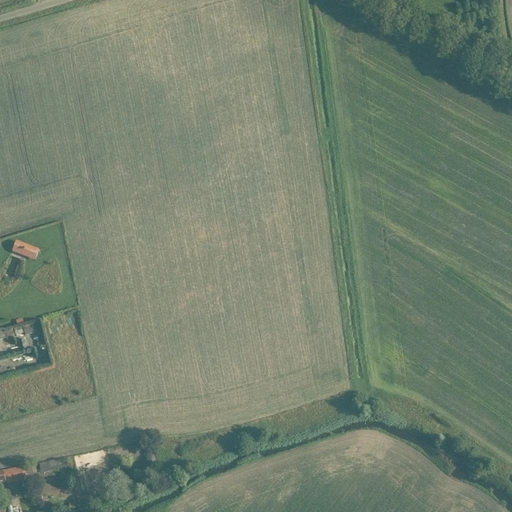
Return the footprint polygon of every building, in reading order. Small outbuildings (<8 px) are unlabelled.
[(16,242),(12,253),(35,261),(39,250),(16,242)] [(15,328),(17,336),(39,331),(37,323),(15,328)] [(0,473),(0,484),(24,480),(23,478),(28,477),(29,480),(37,478),(37,475),(38,475),(38,476),(43,474),(69,468),(67,458),(35,466),(35,468),(22,470),(22,469),(3,473),(0,473)] [(93,500),(96,509),(113,503),(110,495),(93,500)] [(69,500),(69,506),(68,511),(78,511),(79,507),(75,507),(76,500),(69,500)]
